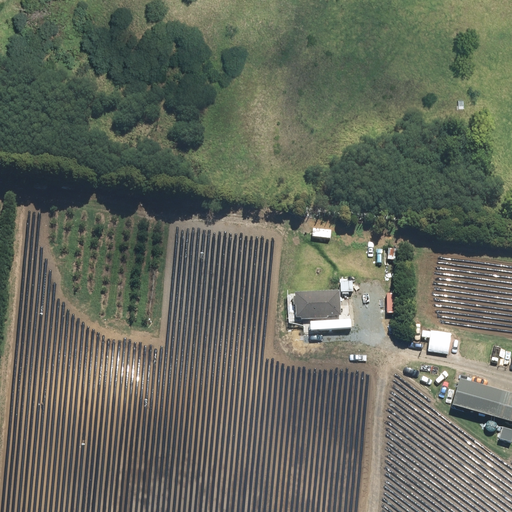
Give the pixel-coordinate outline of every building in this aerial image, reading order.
[(343,282),(343,292),(355,292),(354,282),(343,282)] [(305,315),(306,334),(322,333),(322,328),(329,328),(329,333),(342,332),(343,336),(350,336),(349,332),(344,332),(344,324),(353,323),(352,303),(351,304),(350,294),(340,295),(341,300),(319,301),(320,314),(305,315)] [(511,393),(463,379),(455,405),(511,421),(511,393)] [(511,430),(504,428),(501,439),(511,441),(511,430)] [(171,511),(175,464),(140,462),(136,511),(171,511)] [(221,511),(225,467),(191,465),(187,511),(221,511)]
